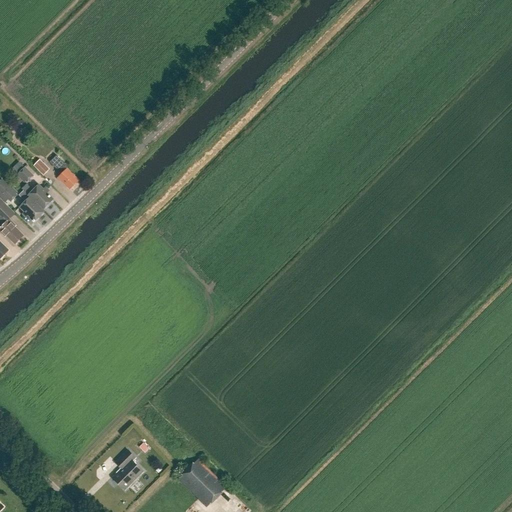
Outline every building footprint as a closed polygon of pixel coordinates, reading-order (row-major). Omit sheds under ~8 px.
[(70,190),(79,181),(67,169),(65,166),(66,165),(56,155),(49,162),(61,174),(58,178),(70,190)] [(50,169),(40,159),(34,166),(44,176),(50,169)] [(34,176),(25,167),(17,175),(24,183),(26,182),(27,183),(34,176)] [(10,185),(9,186),(2,180),(0,181),(0,192),(2,194),(11,203),(18,195),(17,194),(18,193),(10,185)] [(30,197),(43,210),(54,199),(40,185),(34,190),(28,184),(22,189),(30,197)] [(43,210),(24,191),(19,195),(26,201),(19,208),(34,222),(44,212),(43,210)] [(0,225),(1,226),(0,227),(0,231),(5,236),(7,235),(15,244),(23,236),(14,227),(16,225),(9,219),(15,213),(0,198),(0,225)] [(0,259),(8,250),(0,242),(0,259)] [(124,492),(143,474),(130,461),(134,456),(129,450),(113,465),(120,472),(112,479),(124,492)] [(207,508),(227,488),(198,460),(178,480),(207,508)]
